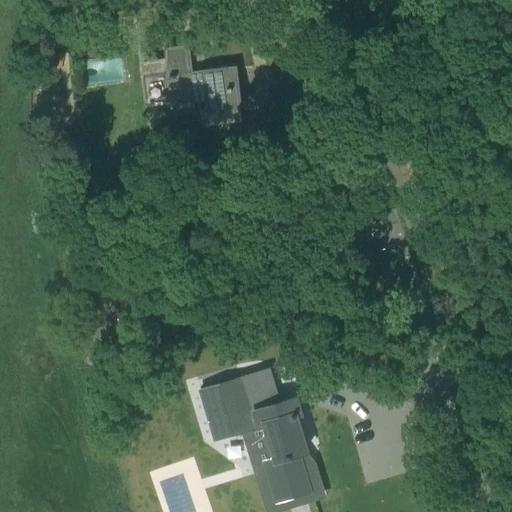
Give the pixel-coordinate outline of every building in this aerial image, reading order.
[(69,18),(44,19),(45,38),(70,37),(69,18)] [(167,60),(142,63),(148,104),(205,96),(206,108),(200,109),(202,126),(242,121),(235,66),(191,72),(187,45),(165,48),(167,60)] [(60,72),(63,54),(51,52),(48,71),(60,72)] [(62,129),(55,138),(65,147),(73,138),(62,129)] [(123,346),(123,361),(143,362),(144,346),(123,346)] [(300,414),(296,397),(249,411),(240,377),(201,388),(215,437),(264,423),(275,459),(306,450),(295,415),(300,414)]
